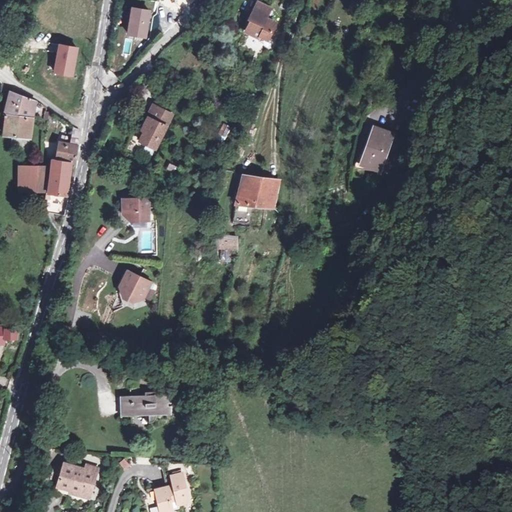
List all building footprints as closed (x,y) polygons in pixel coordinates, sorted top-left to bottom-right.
[(257,5),(250,18),(252,19),(247,28),(245,33),(249,35),(258,40),(260,36),(268,40),(275,27),(265,21),(270,11),(257,5)] [(252,19),(250,18),(248,17),(243,25),(245,27),(247,28),(252,19)] [(75,47),(58,43),(53,69),(70,72),(75,47)] [(5,116),(6,116),(31,119),(33,103),(9,93),(5,116)] [(140,139),(156,147),(174,114),(156,104),(143,128),(145,129),(140,139)] [(31,119),(6,116),(4,138),(27,139),(31,119)] [(215,137),(224,142),(232,129),(223,124),(215,137)] [(72,132),(70,146),(77,147),(79,134),(72,132)] [(360,165),(378,172),(390,138),(372,132),(360,165)] [(57,161),(69,164),(74,165),(77,147),(70,146),(59,144),(57,161)] [(47,195),(43,195),(43,199),(47,200),(45,213),(63,218),(68,198),(65,197),(69,164),(57,161),(52,160),(47,195)] [(167,168),(173,171),(176,166),(171,163),(167,168)] [(25,192),(26,168),(17,167),(17,193),(25,192)] [(25,192),(44,192),(44,168),(26,168),(25,192)] [(230,224),(250,226),(252,209),(273,211),(278,182),(243,178),(230,224)] [(121,217),(129,223),(148,222),(147,200),(121,201),(121,217)] [(129,223),(121,217),(117,222),(124,229),(129,223)] [(237,252),(235,239),(227,238),(218,237),(219,250),(237,252)] [(134,303),(142,301),(150,285),(127,273),(119,289),(121,297),(134,303)] [(4,327),(3,337),(2,342),(15,344),(16,329),(4,327)] [(24,330),(16,329),(15,344),(22,345),(24,330)] [(141,399),(123,401),(125,421),(146,420),(146,427),(148,427),(148,426),(150,426),(151,425),(152,423),(153,421),(153,419),(168,418),(167,398),(152,399),(152,396),(141,396),(141,399)] [(125,421),(123,401),(117,401),(118,422),(125,421)] [(123,470),(130,465),(123,457),(117,462),(123,470)] [(71,496),(85,499),(88,486),(94,488),(99,471),(88,468),(86,473),(65,467),(63,473),(60,484),(60,488),(73,491),(71,496)] [(63,473),(56,471),(53,482),(60,484),(63,473)] [(181,476),(171,478),(170,478),(172,487),(154,492),(158,509),(158,511),(172,511),(178,511),(177,508),(188,505),(181,476)] [(85,499),(91,501),(94,488),(88,486),(85,499)] [(60,488),(57,497),(70,500),(71,496),(73,491),(60,488)]
